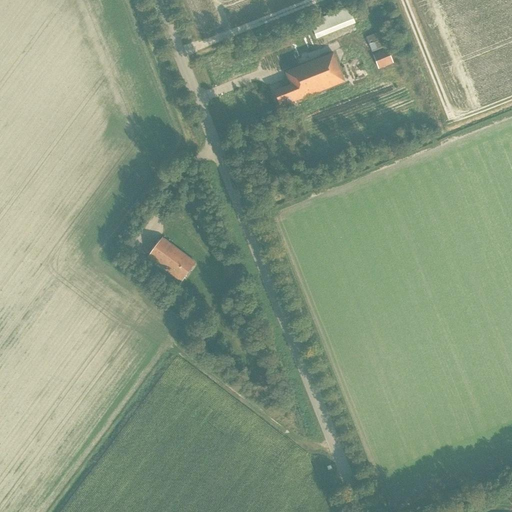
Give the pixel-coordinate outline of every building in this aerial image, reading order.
[(311,23),(317,39),(356,23),(350,7),(311,23)] [(396,43),(390,27),(367,37),(373,52),(396,43)] [(374,55),(379,69),(394,63),(389,49),(374,55)] [(283,104),(284,107),(346,82),(334,53),(287,72),(291,85),(275,92),(280,105),(283,104)] [(196,263),(164,238),(149,257),(182,281),(196,263)] [(123,255),(142,269),(148,260),(130,246),(123,255)] [(197,334),(193,340),(198,343),(202,337),(197,334)]
